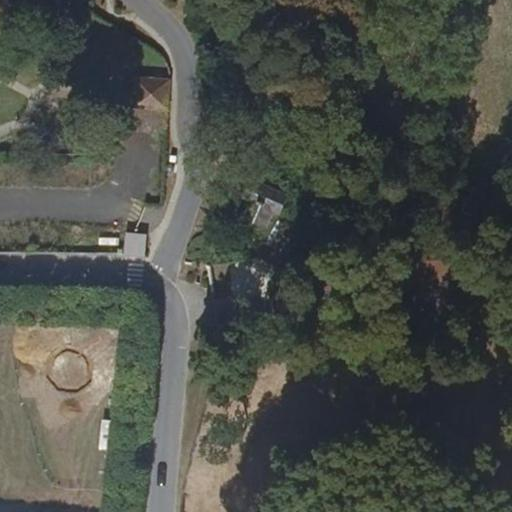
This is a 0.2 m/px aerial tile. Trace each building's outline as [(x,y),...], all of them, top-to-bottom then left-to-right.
[(158,100),(160,78),(142,77),(141,98),(158,100)] [(158,100),(174,101),(176,80),(160,78),(158,100)] [(157,109),(158,100),(141,98),(140,108),(157,109)] [(174,111),(174,101),(158,100),(157,109),(174,111)] [(126,257),(146,259),(148,236),(136,235),(127,233),(126,257)] [(82,351),(65,348),(52,356),(49,375),(60,387),(76,389),(89,380),(91,362),(82,351)]
